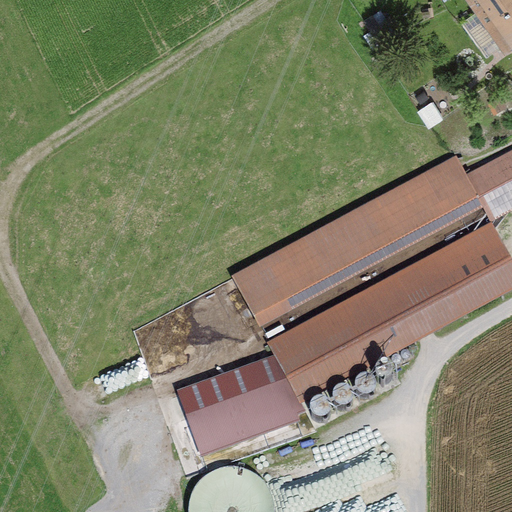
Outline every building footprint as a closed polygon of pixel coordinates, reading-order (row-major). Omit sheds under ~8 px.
[(511,0),(467,0),(506,55),(511,51),(511,0)] [(489,221),(511,209),(511,154),(467,177),(489,221)] [(454,161),(229,278),(258,332),(483,215),(454,161)] [(273,360),(299,409),(511,295),(511,270),(488,226),(265,345),(273,360)] [(402,511),(391,485),(326,511),(402,511)]
